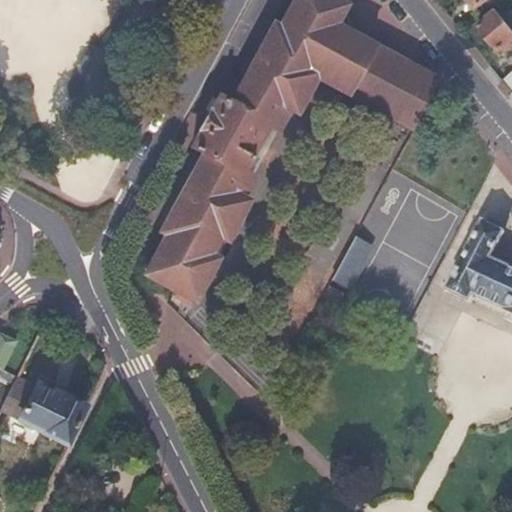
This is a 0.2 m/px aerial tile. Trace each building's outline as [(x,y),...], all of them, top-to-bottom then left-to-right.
[(176,290),(174,294),(204,310),(217,288),(213,285),(217,278),(221,280),(264,202),(256,198),(300,120),(308,124),(330,84),(414,134),(431,109),(443,83),(334,24),(344,5),(333,0),(294,0),(279,27),(274,25),(232,102),(220,96),(193,145),(204,152),(160,231),(167,235),(145,273),(176,290)] [(511,8),(508,4),(478,28),(498,51),(511,40),(511,8)] [(511,74),(503,83),(511,94),(511,74)] [(511,265),(490,255),(502,230),(482,220),(446,288),(470,299),(473,293),(511,311),(511,265)] [(350,236),(328,281),(350,291),(371,246),(350,236)] [(0,368),(4,371),(5,368),(16,345),(0,337),(0,368)] [(64,446),(82,409),(58,396),(57,397),(32,385),(31,387),(15,378),(2,404),(19,413),(14,422),(64,446)]
